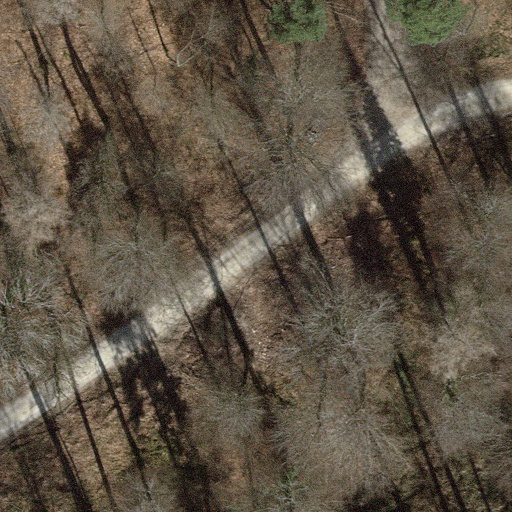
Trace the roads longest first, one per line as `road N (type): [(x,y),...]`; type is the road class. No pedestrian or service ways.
road 1 (track): [(511,110),(346,177),(74,388),(0,435)]
road 2 (track): [(417,148),(381,0)]
